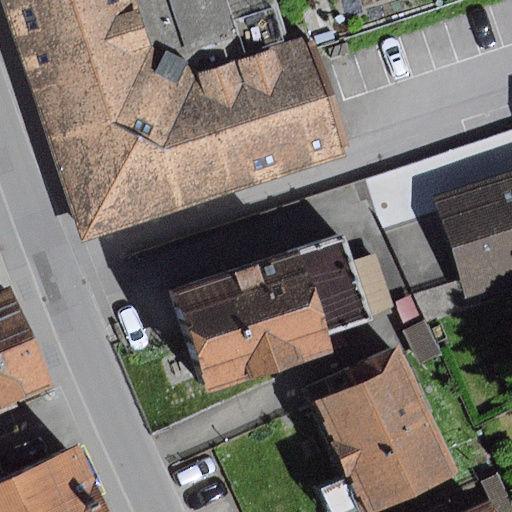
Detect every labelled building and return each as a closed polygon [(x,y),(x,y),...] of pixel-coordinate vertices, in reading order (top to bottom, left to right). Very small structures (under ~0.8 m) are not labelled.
[(292,49),(275,0),(2,0),(85,245),(350,157),(312,43),(292,49)] [(329,0),(305,8),(315,40),(339,32),(329,0)] [(511,181),(436,204),(465,299),(511,284),(511,181)] [(339,236),(170,289),(202,390),(332,350),(325,327),(364,315),(348,265),(339,236)] [(376,256),(348,265),(364,315),(392,306),(376,256)] [(15,291),(0,297),(0,411),(56,388),(15,291)] [(355,388),(315,406),(349,481),(326,491),(335,511),(361,511),(363,511),(362,511),(380,511),(460,475),(401,346),(347,371),(355,388)] [(115,511),(91,456),(0,495),(0,511),(115,511)]
